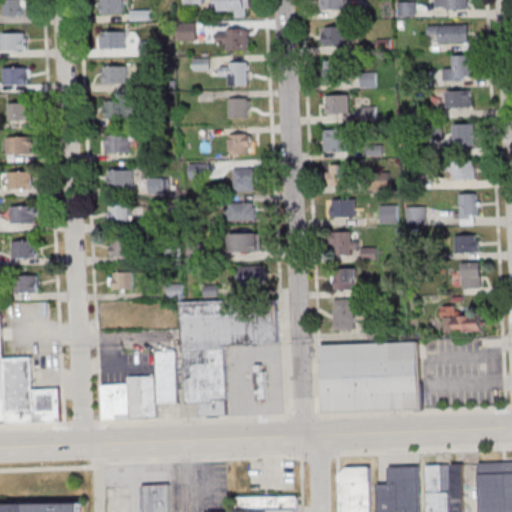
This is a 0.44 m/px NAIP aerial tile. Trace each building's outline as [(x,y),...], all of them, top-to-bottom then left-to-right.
[(3,0),(4,16),(27,16),(27,0),(3,0)] [(124,0),(100,0),(101,14),(125,14),(124,0)] [(218,0),(219,12),(236,12),(236,19),(249,19),(248,0),(218,0)] [(321,0),(321,10),(346,10),(345,0),(321,0)] [(436,0),(436,9),(469,9),(468,0),(436,0)] [(417,15),(417,2),(398,2),(398,15),(417,15)] [(428,25),(428,35),(438,35),(438,43),(471,43),(471,25),(428,25)] [(348,44),(348,27),(323,27),(323,44),(348,44)] [(249,50),(249,30),(217,30),(217,50),(249,50)] [(128,31),(103,31),(103,49),(128,49),(128,31)] [(27,32),(2,32),(2,50),(27,50),(27,32)] [(156,42),(141,42),(141,56),(156,56),(156,42)] [(452,69),(444,69),(444,80),(471,80),(471,55),(452,55),(452,69)] [(323,81),(340,81),(340,60),(323,60),(323,81)] [(249,86),(249,62),(221,62),(221,77),(230,77),(230,86),(249,86)] [(30,67),(3,67),(3,84),(30,84),(30,67)] [(128,85),(128,67),(104,67),(104,85),(128,85)] [(376,88),(376,72),(362,72),(362,88),(376,88)] [(446,109),(473,108),(472,91),(446,91),(446,109)] [(325,114),(351,114),(351,95),(325,95),(325,114)] [(230,117),(250,117),(250,97),(230,97),(230,117)] [(137,118),(137,101),(105,101),(105,118),(137,118)] [(30,102),(9,102),(9,119),(30,119),(30,102)] [(476,124),(456,124),(455,146),(475,146),(476,124)] [(350,129),(324,129),(324,150),(350,150),(350,129)] [(230,153),(254,153),(254,134),(230,134),(230,153)] [(106,136),(106,154),(132,154),(132,136),(106,136)] [(34,155),(34,137),(7,137),(7,155),(34,155)] [(453,162),(453,179),(475,179),(475,162),(453,162)] [(329,185),(349,185),(349,164),(329,164),(329,185)] [(255,168),(233,168),(233,191),(255,191),(255,168)] [(109,189),(134,189),(134,171),(109,171),(109,189)] [(33,172),(7,172),(7,190),(33,190),(33,172)] [(150,181),(150,193),(163,193),(162,180),(150,181)] [(461,225),(479,225),(479,193),(461,193),(461,225)] [(331,216),(356,216),(356,199),(331,199),(331,216)] [(228,204),(228,222),(257,222),(257,204),(228,204)] [(131,206),(109,206),(109,224),(131,224),(131,206)] [(408,224),(426,224),(426,206),(408,206),(408,224)] [(13,225),(35,225),(35,207),(13,207),(13,225)] [(332,231),(332,254),(357,254),(357,231),(332,231)] [(229,234),(229,253),(260,253),(260,234),(229,234)] [(456,252),(480,252),(480,235),(456,235),(456,252)] [(112,257),(134,257),(134,240),(112,240),(112,257)] [(36,258),(36,243),(13,243),(13,258),(36,258)] [(481,262),(462,262),(463,288),(482,288),(481,262)] [(239,286),(266,285),(266,267),(239,268),(239,286)] [(357,289),(357,268),(334,268),(334,289),(357,289)] [(134,289),(134,272),(112,272),(112,289),(134,289)] [(15,293),(38,293),(38,275),(15,275),(15,293)] [(334,329),(357,329),(357,298),(334,298),(334,329)] [(176,304),(274,302),(275,345),(222,347),(227,415),(198,416),(197,402),(183,403),(176,304)] [(482,331),(482,313),(458,313),(458,306),(443,306),(443,331),(482,331)] [(320,414),(316,348),(415,343),(418,409),(320,414)] [(155,404),(154,377),(154,353),(174,352),(175,404),(155,404)] [(31,424),(2,425),(0,360),(29,359),(30,391),(31,424)] [(266,398),(266,373),(257,373),(257,398),(266,398)] [(155,418),(128,419),(127,386),(126,378),(154,377),(155,404),(155,418)] [(128,419),(101,420),(100,387),(127,386),(128,419)] [(31,424),(30,391),(57,390),(58,423),(31,424)] [(511,511),(480,511),(480,462),(511,461),(511,511)] [(426,511),(426,465),(444,465),(444,492),(450,492),(450,511),(426,511)] [(464,465),(464,511),(451,511),(451,465),(464,465)] [(419,466),(419,511),(389,511),(389,484),(389,466),(419,466)] [(348,468),(371,468),(371,511),(340,511),(340,475),(348,468)] [(389,511),(378,511),(378,485),(389,484),(389,511)] [(169,511),(169,485),(141,485),(141,511),(169,511)] [(4,511),(87,511),(88,496),(4,496),(4,511)] [(237,511),(298,511),(298,496),(237,497),(237,511)]
